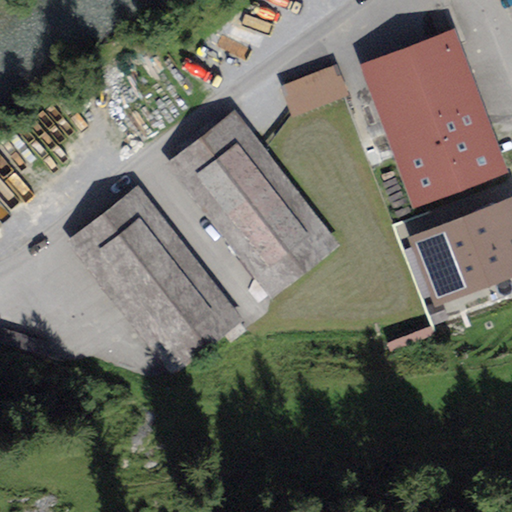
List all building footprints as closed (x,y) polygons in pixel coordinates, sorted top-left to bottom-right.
[(448,40),(372,69),(419,195),(495,166),(448,40)] [(333,67),(286,86),(295,111),(343,92),(333,67)] [(172,164),(272,291),(333,243),(262,153),(234,116),(172,164)] [(76,239),(175,367),(222,330),(231,341),(245,329),(137,191),(76,239)] [(511,263),(511,208),(511,207),(423,242),(442,291),(511,263)]
